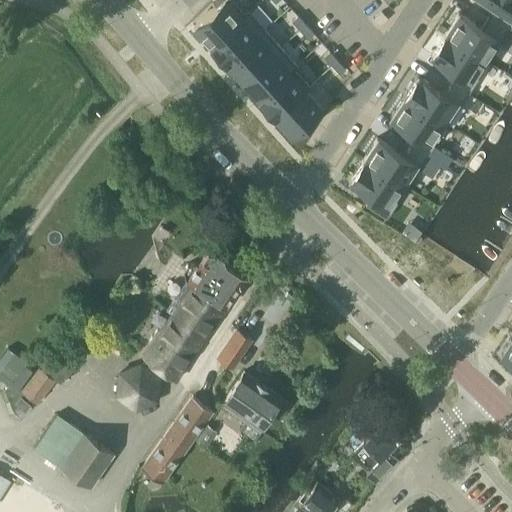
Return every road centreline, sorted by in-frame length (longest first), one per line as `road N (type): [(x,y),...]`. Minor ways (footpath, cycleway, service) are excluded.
road 1 (residential): [(422,0),(291,198)]
road 2 (tertiary): [(455,363),(291,198)]
road 3 (tertiary): [(291,198),(137,36)]
